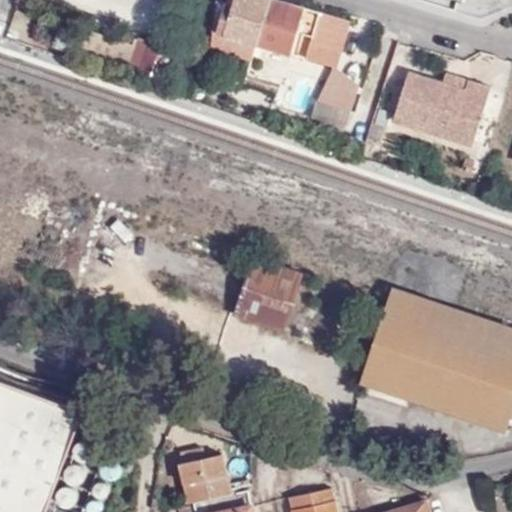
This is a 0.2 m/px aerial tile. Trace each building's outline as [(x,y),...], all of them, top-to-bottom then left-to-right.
[(250,59),(255,42),(268,0),(234,0),(233,4),(227,2),(219,0),(217,0),(211,48),(250,59)] [(280,0),(268,0),(255,42),(292,53),(337,67),(350,21),(306,8),(280,0)] [(21,33),(23,25),(16,23),(13,31),(21,33)] [(69,46),(73,34),(61,29),(56,41),(69,46)] [(139,37),(128,68),(162,79),(173,47),(152,40),(151,41),(139,37)] [(408,71),(393,119),(472,143),(489,87),(470,81),(467,90),(443,82),(408,71)] [(470,81),(446,73),(443,82),(467,90),(470,81)] [(346,127),(350,111),(316,101),(311,117),(346,127)] [(472,171),(475,160),(467,157),(463,168),(472,171)] [(281,330),(300,273),(255,257),(235,314),(281,330)] [(505,426),(511,404),(511,345),(389,305),(364,379),(505,426)] [(50,511),(87,409),(0,377),(0,460),(1,461),(0,464),(0,511),(50,511)] [(202,447),(180,452),(182,463),(205,458),(202,447)] [(191,503),(232,495),(231,486),(223,453),(205,458),(182,463),(191,503)] [(488,476),(478,480),(489,510),(498,507),(488,476)] [(295,511),(338,511),(334,489),(293,497),(295,511)] [(428,511),(426,502),(391,511),(428,511)] [(253,511),(251,503),(213,511),(253,511)]
